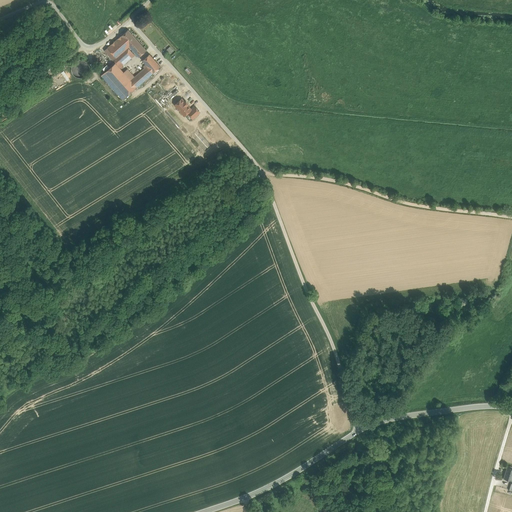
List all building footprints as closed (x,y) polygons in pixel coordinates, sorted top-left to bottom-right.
[(112,20),(104,28),(109,33),(117,25),(112,20)] [(143,47),(128,30),(121,36),(129,46),(135,53),(143,47)] [(121,36),(104,51),(113,61),(114,60),(118,65),(122,62),(130,55),(132,52),(128,48),(129,46),(121,36)] [(143,47),(135,53),(139,57),(146,51),(143,47)] [(160,67),(149,54),(142,60),(146,65),(147,66),(153,73),(160,67)] [(130,55),(122,62),(123,64),(132,57),(130,55)] [(89,73),(90,69),(89,66),(87,63),(84,61),(80,60),(76,61),(73,63),(71,66),(71,69),(71,73),(74,76),(77,78),(80,79),(84,78),(87,76),(89,73)] [(124,73),(115,63),(105,72),(126,97),(136,87),(130,80),(124,73)] [(153,73),(147,66),(144,68),(143,69),(150,76),(153,73)] [(150,76),(143,69),(134,77),(140,84),(150,76)] [(127,70),(124,73),(130,80),(134,77),(127,70)] [(126,97),(105,72),(101,76),(122,100),(126,97)] [(140,84),(134,77),(130,80),(136,87),(140,84)] [(182,98),(174,105),(184,116),(192,109),(182,98)] [(511,479),(511,468),(507,467),(503,478),(511,480),(511,479)]
